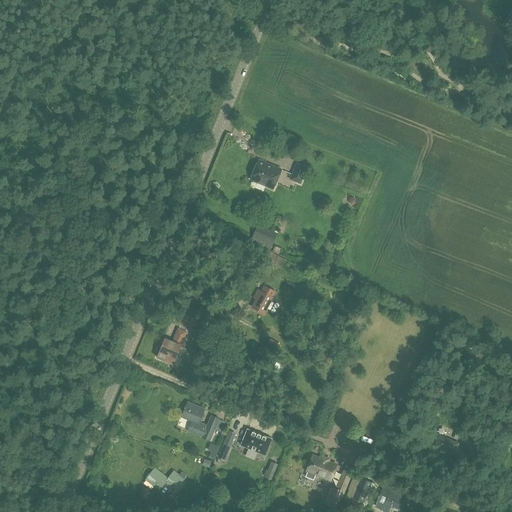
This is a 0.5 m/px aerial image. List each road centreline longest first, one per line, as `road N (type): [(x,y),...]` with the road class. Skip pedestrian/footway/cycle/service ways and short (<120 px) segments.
road 1 (tertiary): [(64,511),(271,0)]
road 2 (unknown): [(126,358),(436,493)]
